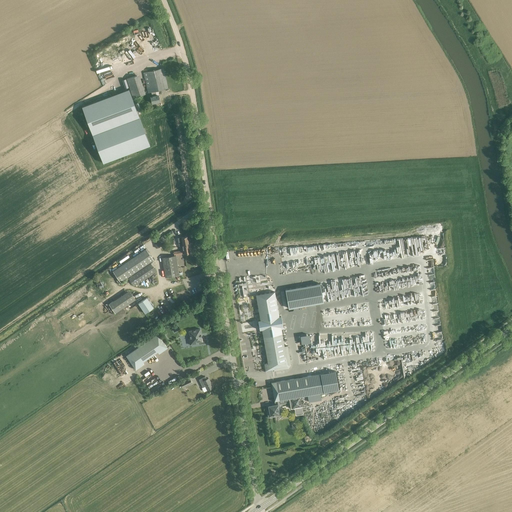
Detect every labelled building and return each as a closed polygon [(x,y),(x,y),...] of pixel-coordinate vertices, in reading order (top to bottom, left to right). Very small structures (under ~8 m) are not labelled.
[(152,42),(142,45),(144,51),(154,47),(152,42)] [(151,97),(152,103),(159,101),(158,95),(157,95),(156,91),(168,88),(163,68),(143,72),(148,93),(151,92),(152,96),(151,97)] [(129,89),(82,107),(103,163),(150,145),(129,89)] [(179,246),(183,246),(189,245),(187,236),(177,238),(179,246)] [(165,277),(179,275),(176,255),(183,254),(190,253),(189,245),(183,246),(183,249),(182,249),(182,250),(173,252),(174,256),(162,258),(165,277)] [(153,260),(146,249),(113,271),(120,282),(153,260)] [(134,286),(155,271),(150,264),(129,278),(134,286)] [(100,288),(106,284),(101,279),(96,283),(100,288)] [(320,283),(285,289),(289,308),(323,302),(320,283)] [(116,313),(137,300),(131,290),(110,303),(116,313)] [(264,364),(266,371),(274,369),(274,371),(288,368),(291,364),(288,346),(284,346),(281,326),(283,326),(283,325),(280,325),(279,318),(282,318),(281,317),(279,318),(274,291),(256,295),(260,320),(258,320),(258,321),(260,321),(262,329),(259,329),(259,330),(262,330),(268,363),(264,364)] [(171,295),(166,298),(171,305),(176,302),(171,295)] [(147,298),(138,303),(145,313),(153,308),(147,298)] [(303,326),(302,317),(292,318),(292,326),(303,326)] [(202,341),(201,336),(200,329),(189,331),(190,338),(189,338),(190,345),(196,344),(196,342),(202,341)] [(158,351),(159,354),(167,348),(158,334),(126,356),(136,370),(144,364),(142,362),(158,351)] [(338,390),(335,371),(271,382),(274,401),(275,405),(278,404),(277,401),(289,398),(300,396),(308,395),(309,402),(321,400),(320,393),(338,390)] [(208,378),(206,379),(205,376),(199,379),(203,387),(205,386),(207,390),(213,387),(208,378)] [(183,387),(192,383),(190,379),(181,383),(183,387)] [(295,408),(296,415),(303,414),(300,396),(289,398),(291,409),(295,408)] [(275,405),(268,406),(269,411),(268,411),(269,417),(275,416),(274,414),(280,414),(279,408),(280,407),(280,404),(278,405),(278,404),(275,405)]
